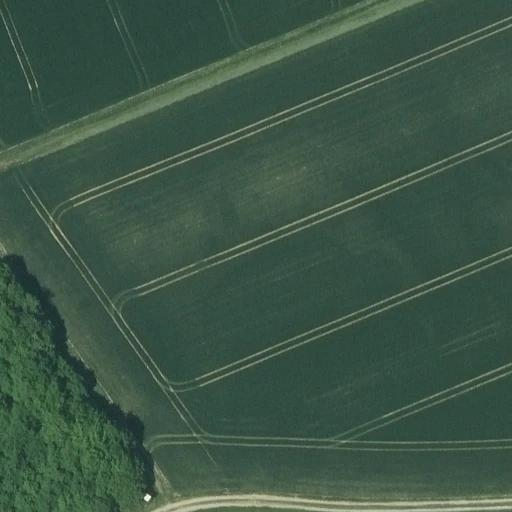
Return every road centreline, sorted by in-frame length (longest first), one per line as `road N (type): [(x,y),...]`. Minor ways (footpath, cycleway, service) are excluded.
road 1 (track): [(0,167),(411,0)]
road 2 (track): [(175,508),(0,262)]
road 3 (track): [(348,511),(204,505),(169,511)]
